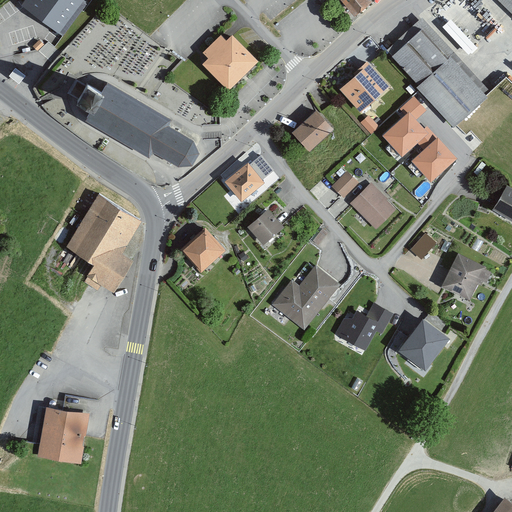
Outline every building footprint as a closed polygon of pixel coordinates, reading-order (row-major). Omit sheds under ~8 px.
[(25,0),(22,4),(64,35),(88,2),(84,0),(25,0)] [(343,0),(350,8),(360,0),(343,0)] [(459,0),(440,0),(428,11),(438,22),(461,2),(459,0)] [(511,0),(501,0),(511,10),(511,0)] [(387,48),(454,118),(480,93),(413,23),(387,48)] [(258,61),(231,33),(226,39),(221,34),(203,52),(208,57),(203,63),(229,89),(243,75),(258,61)] [(362,59),(337,80),(355,102),(381,82),(362,59)] [(196,153),(191,139),(168,126),(171,120),(107,83),(101,93),(87,85),(77,101),(92,110),(85,120),(149,157),(152,153),(176,166),(190,164),(196,153)] [(290,128),(305,143),(326,123),(311,107),(290,128)] [(426,132),(409,113),(385,135),(402,153),(426,132)] [(368,114),(361,121),(370,130),(377,122),(368,114)] [(455,157),(438,138),(414,160),(431,179),(455,157)] [(224,177),(236,191),(257,172),(246,159),(224,177)] [(329,180),(338,189),(351,176),(341,167),(329,180)] [(350,198),(371,220),(390,202),(369,180),(350,198)] [(495,204),(511,214),(511,187),(507,184),(495,204)] [(135,215),(96,193),(68,243),(93,257),(85,271),(111,286),(128,256),(116,249),(135,215)] [(277,222),(263,205),(245,220),(258,237),(277,222)] [(180,248),(196,263),(215,243),(199,228),(180,248)] [(407,243),(414,251),(428,238),(420,230),(407,243)] [(456,251),(442,278),(464,289),(478,262),(456,251)] [(272,304),(305,329),(341,283),(316,264),(299,285),(291,279),(272,304)] [(367,315),(357,310),(353,318),(344,318),(336,333),(366,349),(376,331),(382,334),(393,312),(374,302),(367,315)] [(396,349),(419,364),(441,330),(418,315),(396,349)] [(48,398),(38,445),(74,452),(83,405),(48,398)] [(511,511),(511,500),(508,497),(496,511),(511,511)]
